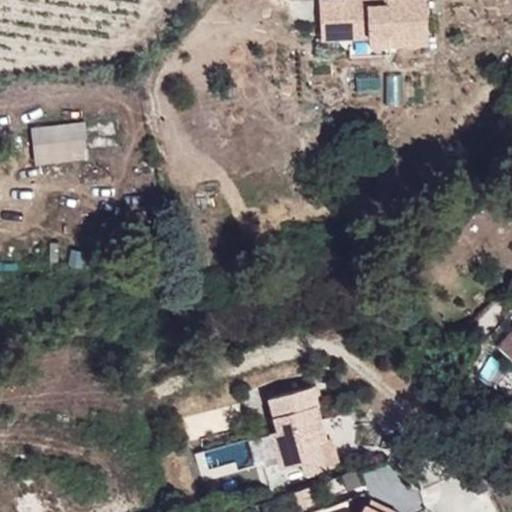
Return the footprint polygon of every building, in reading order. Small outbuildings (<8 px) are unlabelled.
[(431,48),(428,0),(318,0),(321,44),(347,42),(348,53),(431,48)] [(87,122),(31,125),(33,164),(89,161),(87,122)] [(49,243),(50,262),(63,262),(62,242),(49,243)] [(43,259),(43,245),(15,244),(14,258),(43,259)] [(280,433),(273,435),(283,471),(303,465),(307,478),(328,472),(321,444),(328,442),(319,408),(322,408),(316,387),(271,400),(280,433)] [(321,444),(328,472),(341,469),(333,441),(321,444)] [(342,474),(346,492),(362,489),(358,471),(342,474)] [(298,507),(345,494),(341,478),(294,490),(298,507)]
